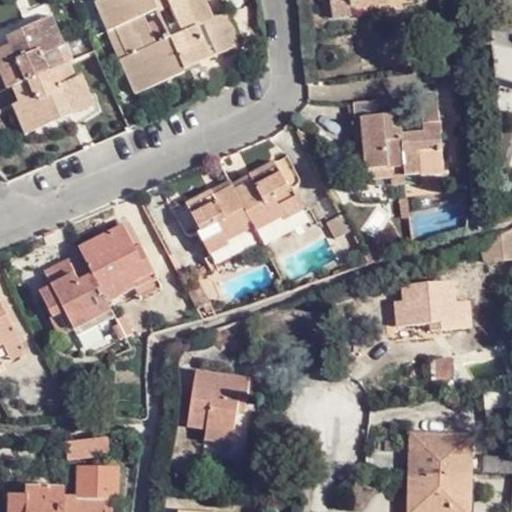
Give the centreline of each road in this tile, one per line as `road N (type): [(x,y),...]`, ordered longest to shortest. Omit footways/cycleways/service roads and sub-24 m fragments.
road 1 (residential): [(262,117),(0,229)]
road 2 (residential): [(278,0),(285,89),(262,117)]
